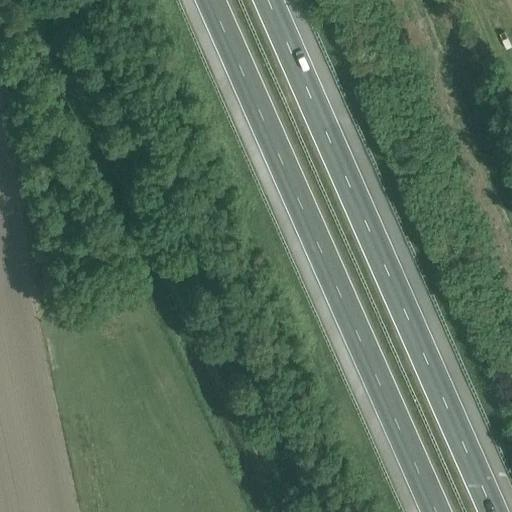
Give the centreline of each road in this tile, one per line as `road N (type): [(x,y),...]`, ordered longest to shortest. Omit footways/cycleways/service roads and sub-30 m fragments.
road 1 (motorway): [(504,511),(272,0)]
road 2 (motorway): [(214,0),(441,511)]
